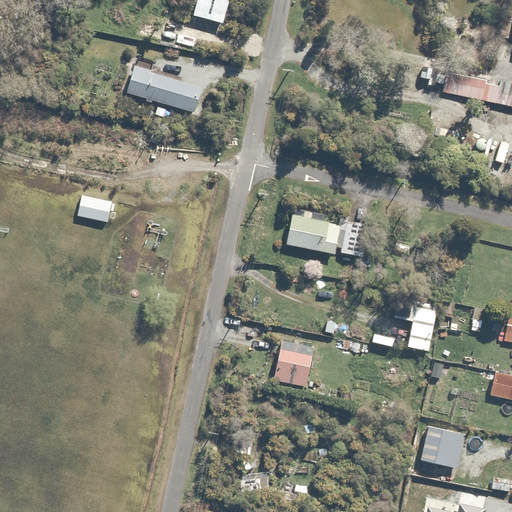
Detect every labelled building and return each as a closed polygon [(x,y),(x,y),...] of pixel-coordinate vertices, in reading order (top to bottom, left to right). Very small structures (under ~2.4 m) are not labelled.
[(426,24),(415,24),(413,45),(424,45),(426,24)] [(135,63),(134,66),(126,95),(198,115),(205,90),(181,83),(183,77),(135,63)] [(499,86),(446,73),(444,84),(450,85),(448,94),(511,108),(511,83),(500,81),(499,86)] [(111,216),(75,208),(70,232),(105,241),(111,216)] [(293,214),(293,215),(286,246),(340,258),(341,254),(360,258),(367,224),(346,220),(345,225),(293,214)] [(440,308),(400,299),(395,320),(413,324),(406,349),(430,355),(440,308)] [(495,310),(474,306),(470,330),(482,332),(483,328),(491,329),(495,310)] [(335,325),(333,334),(333,335),(372,344),(375,334),(335,325)] [(316,347),(283,339),(274,382),(307,389),(316,347)] [(330,344),(326,344),(326,357),(339,357),(339,340),(330,340),(330,344)] [(511,378),(496,374),(491,396),(511,401),(511,378)] [(255,480),(241,481),(241,492),(271,492),(271,472),(255,472),(255,480)] [(511,489),(511,480),(492,477),(490,490),(511,493),(511,489)]
